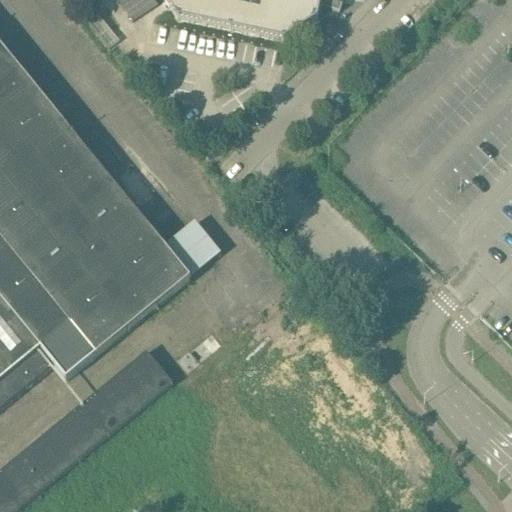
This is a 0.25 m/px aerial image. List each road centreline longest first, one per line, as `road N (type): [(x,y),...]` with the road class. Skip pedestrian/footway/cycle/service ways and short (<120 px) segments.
road 1 (unknown): [(13,0),(185,199),(219,270),(200,302),(0,462)]
road 2 (unclassified): [(459,365),(260,175),(257,160),(261,141),(400,0)]
